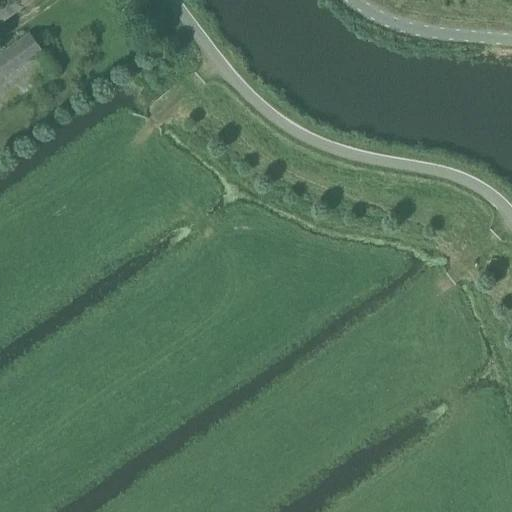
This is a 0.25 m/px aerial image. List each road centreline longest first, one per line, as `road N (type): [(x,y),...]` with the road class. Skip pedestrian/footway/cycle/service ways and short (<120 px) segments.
road 1 (unclassified): [(511,218),(468,183),(344,153),(289,128),(249,96),(166,0)]
road 2 (unclassified): [(511,34),(434,27),(369,0)]
road 3 (track): [(118,152),(217,59)]
